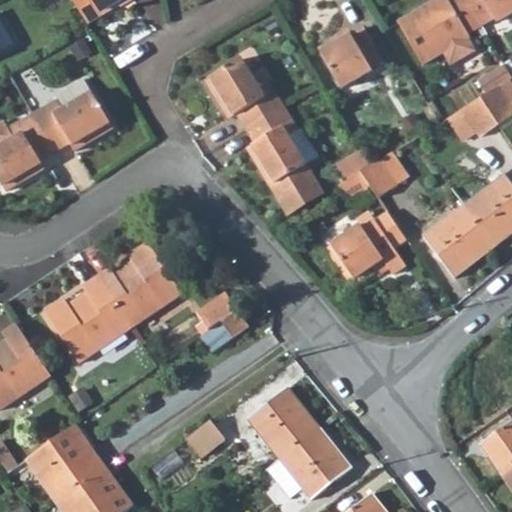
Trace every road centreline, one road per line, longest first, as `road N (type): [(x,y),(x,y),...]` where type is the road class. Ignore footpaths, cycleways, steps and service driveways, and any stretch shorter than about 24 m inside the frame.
road 1 (residential): [(373,388),(176,160)]
road 2 (residential): [(176,160),(148,99),(150,64),(171,40),(244,0)]
road 3 (residential): [(176,160),(42,247),(0,249)]
road 4 (residential): [(373,388),(447,345),(511,287)]
road 5 (residential): [(456,511),(373,388)]
